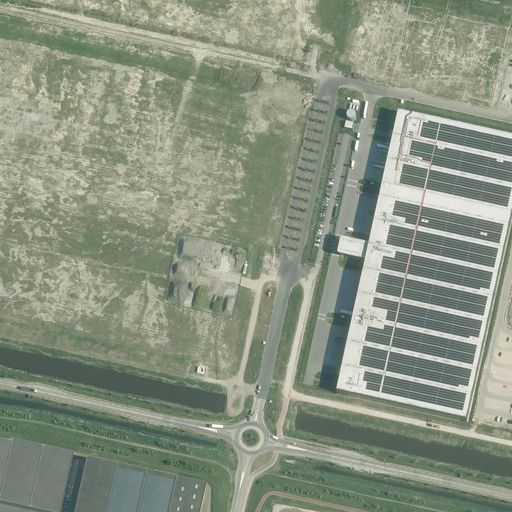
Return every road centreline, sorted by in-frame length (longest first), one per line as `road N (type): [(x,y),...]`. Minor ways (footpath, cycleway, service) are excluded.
road 1 (unclassified): [(288,271),(310,276),(287,390),(511,444)]
road 2 (unclassified): [(323,77),(0,6)]
road 3 (primary): [(511,495),(307,450)]
road 4 (primary): [(0,383),(196,426)]
road 5 (unclassified): [(323,77),(283,253),(288,271)]
road 6 (unclassified): [(288,271),(299,257),(338,80)]
road 7 (unclassified): [(511,120),(338,80)]
road 8 (unclassified): [(254,422),(288,271)]
road 9 (unclassified): [(288,271),(265,267),(240,375)]
